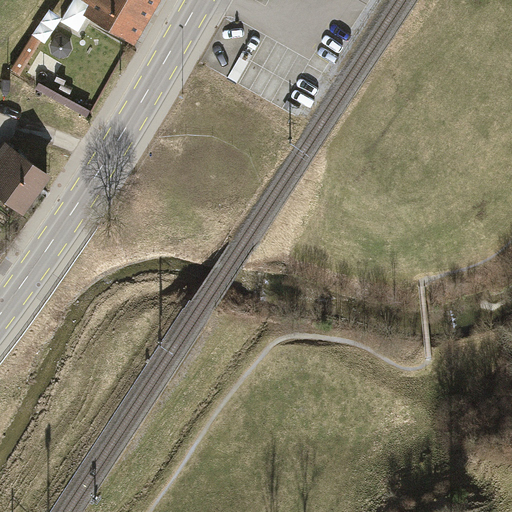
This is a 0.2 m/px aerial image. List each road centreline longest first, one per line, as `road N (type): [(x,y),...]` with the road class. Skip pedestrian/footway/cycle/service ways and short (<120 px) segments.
road 1 (primary): [(103,165),(200,0)]
road 2 (primary): [(0,314),(103,165)]
